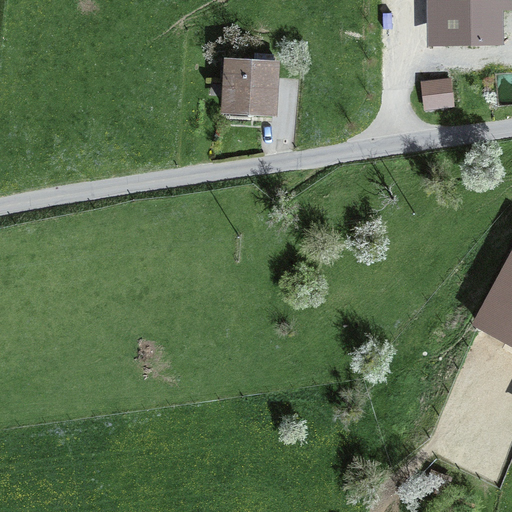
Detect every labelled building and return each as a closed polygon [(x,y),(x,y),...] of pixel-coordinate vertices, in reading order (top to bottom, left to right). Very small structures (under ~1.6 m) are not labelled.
[(511,0),(426,0),(427,47),(504,46),(503,10),(511,9),(511,0)] [(273,64),(227,61),(223,109),(270,113),(273,64)] [(452,78),(421,82),(424,110),(455,107),(452,78)] [(511,340),(511,338),(511,261),(480,324),(511,340)] [(448,480),(434,475),(429,488),(442,493),(448,480)]
